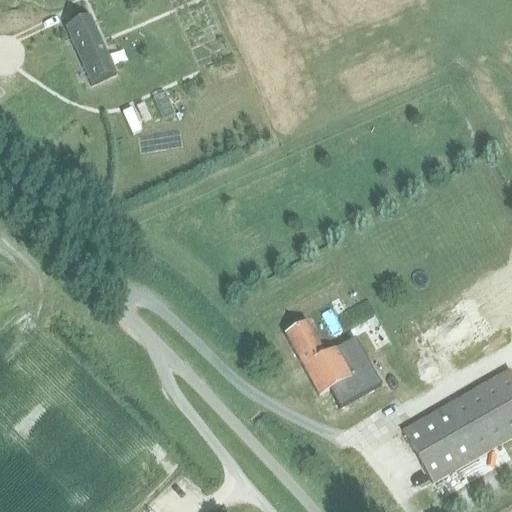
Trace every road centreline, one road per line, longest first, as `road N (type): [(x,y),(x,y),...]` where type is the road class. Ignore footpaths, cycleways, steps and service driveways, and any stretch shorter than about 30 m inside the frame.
road 1 (unclassified): [(312,511),(163,355)]
road 2 (unclassified): [(163,355),(163,373),(271,511)]
road 3 (unclassified): [(116,298),(130,296),(167,315),(253,397),(271,400)]
road 4 (unclassified): [(116,298),(0,188)]
